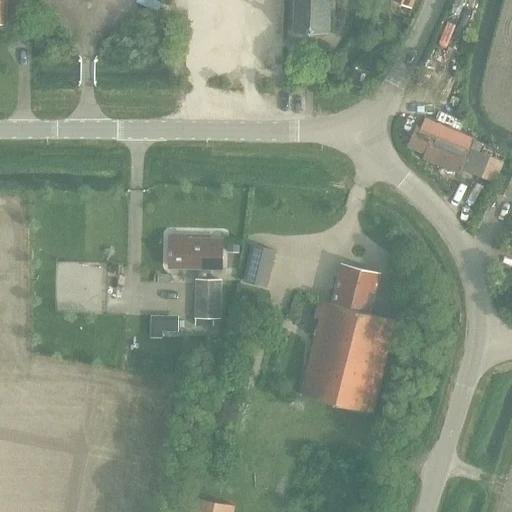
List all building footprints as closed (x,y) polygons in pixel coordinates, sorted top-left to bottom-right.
[(319,34),(330,34),(331,0),(292,0),(292,33),(303,33),(303,34),(319,35),(319,34)] [(476,138),(425,117),(420,129),(416,127),(408,146),(425,153),(423,157),(458,172),(460,168),(481,178),(490,154),(472,148),(476,138)] [(496,192),(511,199),(511,197),(511,175),(505,173),(496,192)] [(220,280),(211,280),(211,268),(221,268),(221,239),(185,239),(185,235),(170,235),(169,267),(198,268),(198,280),(196,280),(195,317),(212,318),(219,318),(220,280)] [(229,245),(229,253),(238,253),(238,245),(229,245)] [(243,280),(266,286),(275,251),(252,245),(243,280)] [(319,318),(300,394),(372,412),(395,319),(369,313),(379,274),(341,264),(331,303),(319,300),(314,317),(319,318)] [(151,316),(150,337),(162,338),(162,331),(178,331),(178,321),(162,321),(162,316),(151,316)] [(198,498),(195,511),(231,511),(233,505),(198,498)]
